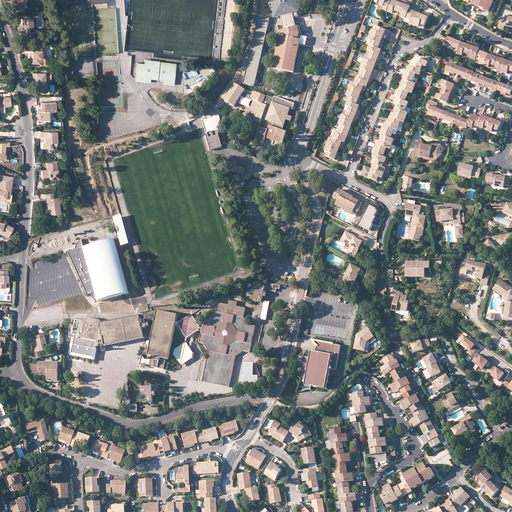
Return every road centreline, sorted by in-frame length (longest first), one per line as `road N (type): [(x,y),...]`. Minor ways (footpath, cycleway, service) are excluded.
road 1 (residential): [(16,374),(47,396),(127,423),(269,400)]
road 2 (tertiary): [(300,157),(313,230),(284,375),(269,400)]
road 3 (residential): [(0,14),(27,120),(21,256)]
road 4 (residential): [(453,14),(433,37),(400,50),(352,170),(339,177)]
road 5 (residential): [(80,511),(77,472),(85,463),(131,472),(239,448)]
road 6 (tertiary): [(346,0),(300,157)]
road 7 (residential): [(339,177),(389,207),(384,279)]
